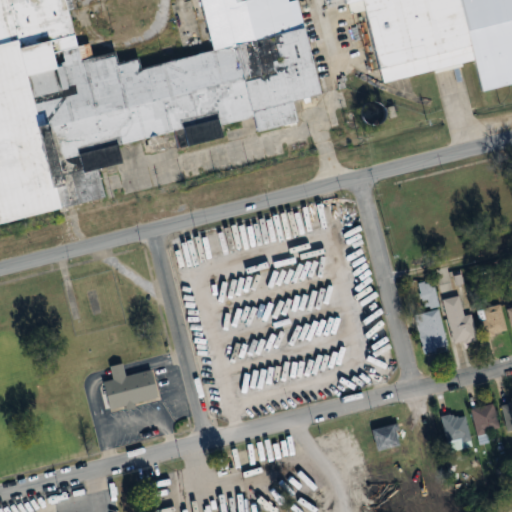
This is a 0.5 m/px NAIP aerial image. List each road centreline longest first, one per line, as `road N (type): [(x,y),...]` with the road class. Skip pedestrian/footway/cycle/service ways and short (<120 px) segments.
road 1 (tertiary): [(511,135),(0,268)]
road 2 (residential): [(511,363),(0,495)]
road 3 (residential): [(154,229),(208,443)]
road 4 (residential): [(359,175),(414,387)]
